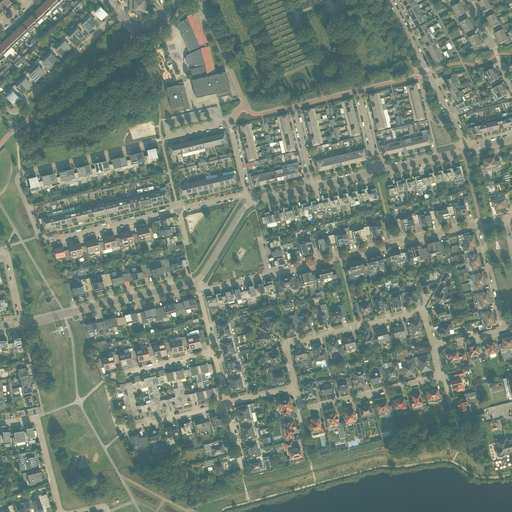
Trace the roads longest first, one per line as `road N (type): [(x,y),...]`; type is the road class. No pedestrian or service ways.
road 1 (residential): [(179,210),(47,240),(37,233),(19,173),(230,124)]
road 2 (residential): [(226,404),(125,430),(114,422),(106,388),(112,375),(213,350)]
road 3 (residential): [(269,274),(482,228)]
road 4 (residential): [(295,387),(287,347),(296,339),(420,311),(433,346)]
road 5 (residential): [(197,280),(21,323)]
road 6 (residential): [(465,144),(389,0)]
road 7 (residential): [(0,100),(13,112),(21,108),(118,15)]
road 8 (residential): [(314,186),(294,106),(359,91)]
road 9 (residential): [(437,373),(302,405)]
road 10 (residential): [(59,511),(39,417),(0,424)]
